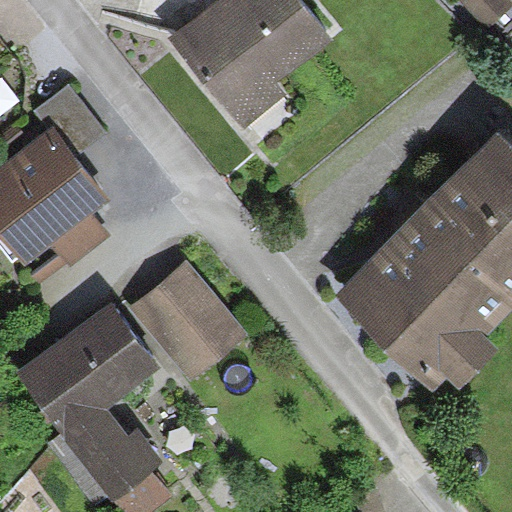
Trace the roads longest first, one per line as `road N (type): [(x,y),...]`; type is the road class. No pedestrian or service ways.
road 1 (residential): [(46,0),(376,402)]
road 2 (track): [(376,402),(463,511)]
